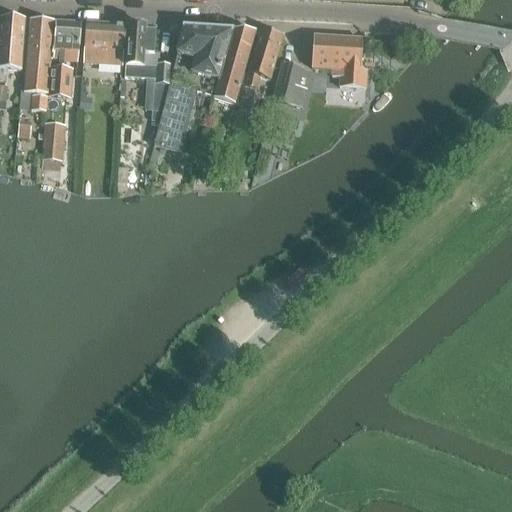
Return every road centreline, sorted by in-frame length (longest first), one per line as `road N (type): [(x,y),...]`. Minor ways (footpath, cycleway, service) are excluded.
road 1 (unclassified): [(72,511),(511,96)]
road 2 (tertiary): [(511,42),(262,8),(208,13)]
road 3 (tertiary): [(208,13),(0,5)]
